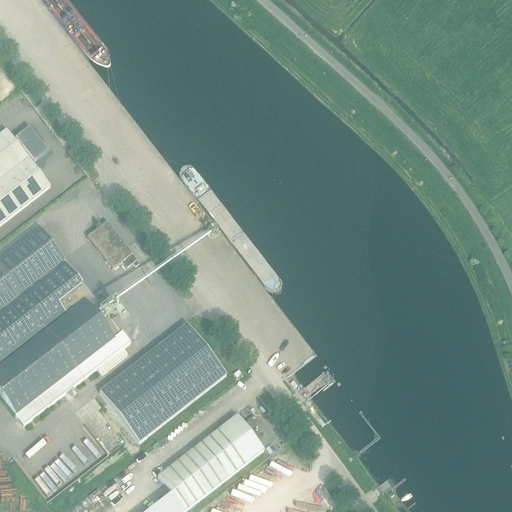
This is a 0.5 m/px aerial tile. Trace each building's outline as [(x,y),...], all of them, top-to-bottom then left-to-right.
[(0,226),(50,188),(31,164),(47,152),(29,129),(13,141),(6,131),(0,135),(0,226)] [(106,223),(87,239),(112,271),(121,264),(126,270),(133,264),(135,268),(138,265),(136,262),(106,223)] [(39,228),(0,258),(0,366),(66,316),(57,304),(81,285),(64,263),(65,262),(39,228)] [(23,428),(96,371),(101,377),(127,357),(122,351),(130,345),(121,334),(82,285),(57,304),(66,316),(0,366),(0,397),(15,416),(15,417),(23,428)] [(186,326),(99,394),(138,445),(226,377),(186,326)] [(171,496),(150,511),(185,511),(263,452),(236,417),(157,478),(171,496)]
